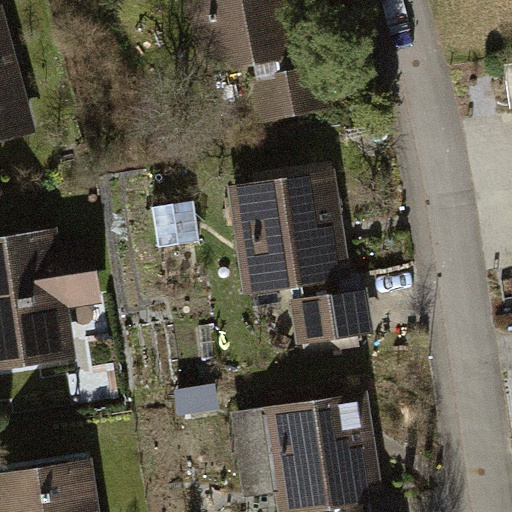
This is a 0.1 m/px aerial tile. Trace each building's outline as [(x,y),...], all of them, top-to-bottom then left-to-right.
[(11,0),(0,0),(0,128),(47,114),(11,0)] [(191,0),(207,91),(257,83),(266,134),(338,122),(330,71),(307,74),(294,0),(191,0)] [(233,189),(249,302),(297,296),(304,353),(379,343),(371,285),(355,287),(340,174),(233,189)] [(200,214),(157,218),(161,260),(205,255),(200,214)] [(62,215),(0,223),(0,351),(80,340),(74,294),(112,288),(104,228),(65,233),(62,215)] [(279,491),(281,511),(320,511),(322,511),(321,511),(402,511),(402,509),(387,511),(371,392),(267,406),(268,411),(235,416),(246,496),(279,491)] [(112,511),(103,445),(0,459),(0,491),(2,511),(112,511)]
